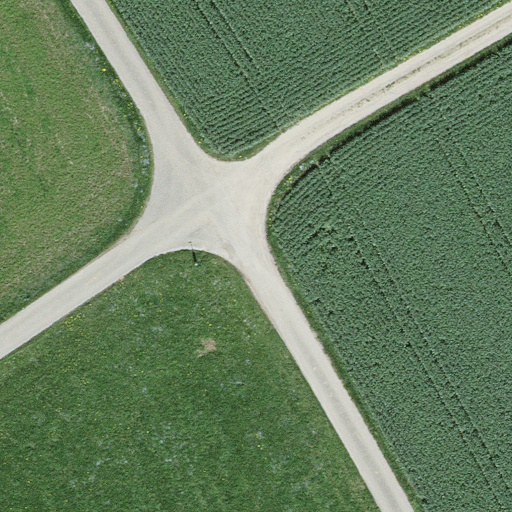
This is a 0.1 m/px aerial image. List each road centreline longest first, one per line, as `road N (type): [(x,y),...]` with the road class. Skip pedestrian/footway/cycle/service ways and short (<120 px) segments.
road 1 (track): [(0,344),(210,199),(511,14)]
road 2 (unclassified): [(396,511),(85,0)]
